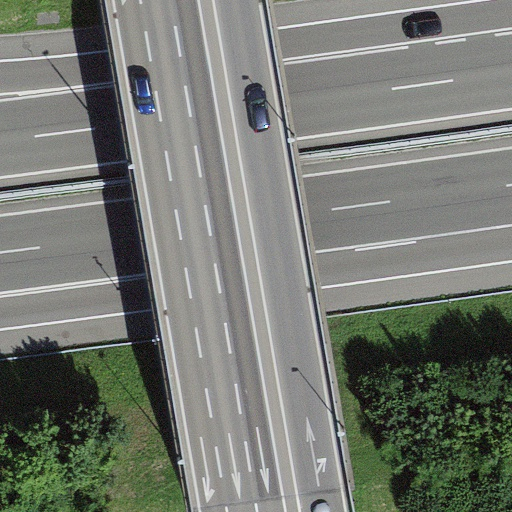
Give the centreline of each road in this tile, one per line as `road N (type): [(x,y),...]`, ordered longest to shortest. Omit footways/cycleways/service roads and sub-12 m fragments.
road 1 (trunk): [(171,0),(259,511)]
road 2 (trunk): [(322,511),(238,0)]
road 3 (motorway): [(465,79),(323,43),(0,78)]
road 4 (motorway): [(465,79),(0,140)]
road 5 (motorway): [(0,289),(307,215)]
road 6 (motorway): [(0,256),(307,215)]
road 7 (motorway): [(307,215),(511,187)]
